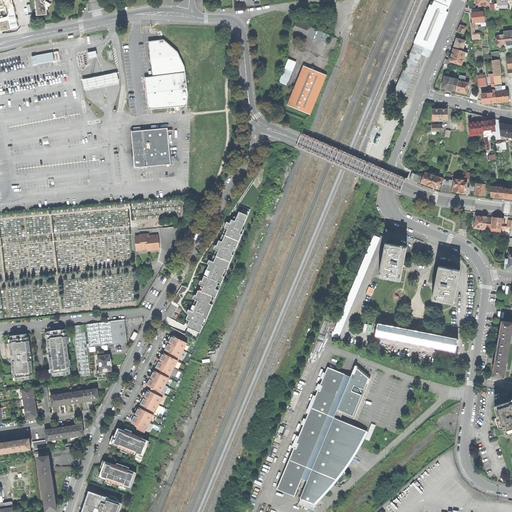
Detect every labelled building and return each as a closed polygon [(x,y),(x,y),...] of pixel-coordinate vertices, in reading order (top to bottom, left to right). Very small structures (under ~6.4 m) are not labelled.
[(11,0),(0,0),(0,31),(18,28),(11,0)] [(35,0),(36,6),(37,16),(47,15),(47,10),(47,3),(46,1),(45,0),(50,0),(51,0),(35,0)] [(419,39),(431,44),(435,35),(439,26),(443,17),(446,7),(447,8),(450,0),(435,0),(434,2),(419,39)] [(472,18),(473,22),(474,22),(484,21),(483,12),(480,12),(472,13),(472,18)] [(294,29),(315,38),(318,31),(297,22),(294,29)] [(461,25),(458,31),(464,34),(466,27),(461,25)] [(326,43),(329,36),(325,33),(318,31),(315,38),(326,43)] [(494,42),(501,48),(503,45),(509,44),(509,43),(511,43),(511,41),(511,40),(511,36),(508,36),(505,34),(498,35),(496,38),(498,40),(496,43),(494,42)] [(426,56),(431,44),(419,39),(395,97),(401,100),(421,53),(426,56)] [(466,41),(457,39),(456,41),(455,43),(455,45),(454,48),(463,51),(464,47),(465,43),(466,41)] [(151,71),(152,77),(185,73),(184,67),(177,52),(163,40),(148,41),(150,57),(150,61),(151,71)] [(463,51),(454,48),(453,51),(453,53),(451,57),(450,57),(449,59),(450,61),(450,62),(452,62),(462,65),(466,52),(463,51)] [(32,56),(34,65),(55,61),(53,52),(32,56)] [(502,75),(500,55),(492,56),(494,73),(494,76),(499,76),(502,75)] [(289,60),(285,69),(292,72),(296,63),(289,60)] [(303,66),(287,105),(310,115),(326,76),(303,66)] [(279,82),(286,85),(292,72),(285,69),(283,73),(279,82)] [(96,77),(84,80),(86,91),(98,88),(108,86),(120,84),(121,83),(119,72),(107,75),(96,77)] [(144,78),(148,109),(186,106),(187,94),(185,73),(152,77),(149,77),(144,78)] [(459,80),(445,77),(442,88),(449,90),(456,91),(459,80)] [(486,85),(485,78),(477,79),(478,81),(478,86),(486,85)] [(459,80),(456,91),(460,92),(462,93),(466,94),(467,94),(469,83),(463,82),(463,81),(459,80)] [(500,91),(496,92),(497,102),(497,103),(504,102),(510,101),(508,90),(503,91),(500,91)] [(472,91),(470,98),(477,99),(479,93),(472,91)] [(497,102),(496,92),(494,93),(488,93),(482,94),(483,103),(490,103),(497,102)] [(432,109),(433,120),(447,120),(447,109),(440,109),(432,109)] [(472,113),(473,123),(474,123),(474,121),(477,121),(478,122),(483,122),(482,116),(478,115),(472,113)] [(487,121),(483,122),(484,132),(487,132),(492,131),(496,131),(494,120),(491,121),(487,121)] [(484,132),(483,122),(478,122),(477,121),(474,121),(474,123),(473,123),(469,123),(470,135),(484,134),(484,132)] [(500,127),(501,135),(511,138),(511,129),(511,130),(511,129),(511,125),(510,125),(507,124),(504,124),(501,123),(500,127)] [(133,153),(134,168),(170,165),(167,129),(146,131),(131,132),(133,153)] [(430,174),(428,179),(427,184),(431,186),(437,188),(438,185),(440,186),(441,182),(439,181),(440,177),(430,174)] [(420,176),(417,175),(415,181),(419,182),(422,183),(423,183),(425,177),(420,176)] [(455,179),(453,192),(459,192),(464,193),(465,188),(467,188),(468,183),(466,182),(466,181),(466,180),(461,180),(455,179)] [(477,183),(475,194),(480,195),(486,196),(486,190),(488,190),(488,186),(487,186),(487,182),(482,181),(481,184),(477,183)] [(503,198),(503,188),(490,186),(492,197),(497,197),(503,198)] [(511,188),(503,188),(503,198),(511,199),(511,188)] [(249,212),(243,209),(241,213),(239,212),(235,221),(232,220),(230,223),(227,222),(226,225),(225,228),(220,241),(219,240),(218,243),(217,246),(215,245),(214,249),(216,250),(211,261),(209,260),(208,264),(209,264),(208,265),(202,279),(202,280),(201,280),(199,284),(200,284),(198,290),(197,289),(196,294),(194,298),(194,299),(190,310),(189,309),(187,313),(188,314),(188,315),(186,319),(187,319),(185,325),(187,326),(201,332),(203,326),(204,326),(207,319),(244,230),(242,229),(249,212)] [(476,215),(473,228),(485,230),(487,217),(481,216),(476,215)] [(491,230),(491,231),(501,232),(501,229),(504,229),(505,222),(503,222),(504,218),(498,218),(492,217),(491,230)] [(460,221),(460,229),(467,230),(468,222),(460,221)] [(134,236),(136,251),(142,250),(142,249),(147,248),(147,250),(153,250),(153,243),(159,242),(158,235),(146,236),(146,234),(139,235),(140,236),(134,236)] [(336,324),(331,337),(337,339),(379,238),(373,236),(338,320),(336,324)] [(386,243),(379,277),(400,281),(403,264),(407,247),(404,246),(401,246),(386,243)] [(436,282),(432,300),(453,304),(456,288),(460,270),(439,266),(436,282)] [(188,288),(182,285),(173,301),(178,304),(181,298),(180,294),(185,291),(188,288)] [(88,344),(86,344),(87,348),(89,348),(101,346),(113,345),(127,343),(124,320),(110,322),(98,323),(86,325),(88,344)] [(497,349),(508,351),(511,327),(511,323),(502,321),(500,335),(497,349)] [(73,326),(79,377),(90,376),(87,348),(86,344),(84,325),(73,326)] [(387,327),(378,325),(376,334),(395,338),(397,328),(387,327)] [(406,330),(397,328),(395,338),(413,342),(415,332),(406,330)] [(49,349),(50,356),(68,354),(67,341),(65,341),(65,337),(64,337),(63,330),(56,331),(49,332),(49,335),(48,335),(48,339),(47,339),(48,349),(49,349)] [(413,342),(431,345),(433,336),(425,334),(415,332),(413,342)] [(131,421),(130,423),(138,427),(137,429),(144,433),(146,429),(150,422),(153,415),(155,412),(159,405),(163,397),(164,394),(161,392),(165,385),(169,378),(170,375),(174,367),(178,361),(179,357),(183,350),(187,343),(179,339),(180,337),(173,334),(172,336),(170,339),(169,341),(168,343),(167,346),(165,350),(172,354),(170,357),(163,353),(161,357),(160,358),(159,361),(157,365),(155,367),(163,371),(161,374),(154,371),(152,373),(151,376),(150,378),(148,381),(146,385),(157,390),(155,393),(148,390),(145,394),(145,396),(143,398),(142,400),(140,404),(147,408),(146,411),(139,407),(136,412),(136,413),(134,415),(132,420),(131,421)] [(12,361),(30,359),(29,352),(30,352),(29,345),(28,345),(27,337),(26,337),(25,335),(18,335),(12,336),(12,343),(11,343),(11,347),(10,347),(12,361)] [(433,336),(431,345),(454,350),(456,340),(446,338),(433,336)] [(503,378),(508,351),(497,349),(495,362),(492,376),(503,378)] [(50,356),(51,359),(49,359),(51,373),(52,373),(53,376),(59,376),(58,375),(68,374),(67,367),(68,367),(68,363),(69,363),(68,354),(50,356)] [(100,370),(100,372),(105,371),(111,370),(111,365),(111,363),(111,360),(110,360),(109,355),(98,356),(100,370)] [(30,359),(12,361),(13,369),(14,369),(15,373),(16,373),(17,380),(26,379),(32,379),(31,368),(32,367),(31,361),(30,361),(30,359)] [(276,490),(294,497),(301,480),(306,482),(299,499),(300,499),(297,505),(311,511),(314,505),(319,501),(323,496),(328,491),(328,490),(332,486),(337,480),(341,475),(345,470),(350,463),(353,457),(358,449),(363,440),(364,439),(367,432),(365,432),(339,421),(341,415),(353,420),(364,393),(365,390),(370,379),(356,368),(356,367),(354,366),(350,377),(345,375),(340,373),(333,370),(327,368),(324,374),(322,373),(319,378),(322,379),(319,385),(317,384),(314,390),(317,391),(315,397),(312,396),(305,413),(307,414),(305,420),(302,419),(300,425),(303,426),(298,437),(295,436),(290,448),(293,449),(276,490)] [(106,379),(105,371),(100,372),(100,370),(97,370),(98,380),(106,379)] [(23,399),(34,397),(33,393),(32,388),(22,390),(23,394),(23,399)] [(87,390),(89,401),(94,400),(98,399),(97,393),(97,389),(87,390)] [(87,390),(78,391),(80,402),(85,401),(89,401),(87,390)] [(76,403),(80,402),(78,391),(69,393),(70,403),(76,403)] [(66,404),(70,403),(69,393),(60,394),(61,405),(66,404)] [(61,405),(60,394),(51,396),(52,406),(57,405),(61,405)] [(24,404),(25,408),(35,407),(34,402),(34,397),(23,399),(23,400),(24,404)] [(503,425),(505,432),(511,430),(511,401),(494,407),(497,417),(500,425),(503,425)] [(36,411),(35,407),(25,408),(26,413),(26,418),(37,416),(36,411)] [(73,426),(74,436),(79,436),(84,435),(82,424),(77,425),(73,426)] [(64,427),(65,438),(70,437),(74,436),(73,426),(68,427),(64,427)] [(54,429),(56,439),(60,438),(65,438),(64,427),(59,428),(54,429)] [(115,434),(112,443),(122,447),(121,448),(128,451),(136,455),(143,457),(148,442),(138,438),(138,436),(131,433),(125,431),(116,427),(114,431),(113,433),(115,434)] [(52,440),(56,439),(54,429),(50,429),(45,430),(46,440),(47,440),(52,440)] [(0,442),(0,453),(31,449),(29,439),(16,441),(0,442)] [(75,446),(51,449),(52,457),(77,453),(75,446)] [(48,456),(38,457),(46,511),(57,509),(55,497),(56,497),(56,495),(55,494),(54,494),(51,471),(52,470),(51,469),(51,467),(50,468),(48,456)] [(102,469),(99,478),(106,480),(112,482),(119,485),(124,487),(125,485),(127,486),(131,487),(136,474),(132,472),(133,471),(128,469),(115,465),(112,464),(111,465),(104,462),(102,469)] [(416,480),(404,491),(395,500),(403,508),(424,489),(416,480)] [(118,511),(121,505),(120,504),(119,502),(117,499),(115,497),(112,496),(111,499),(107,498),(95,494),(95,495),(89,493),(89,495),(89,497),(90,497),(89,501),(88,503),(86,502),(86,504),(83,511),(118,511)] [(0,510),(0,511),(12,511),(12,508),(11,502),(3,503),(0,503),(0,510)]
